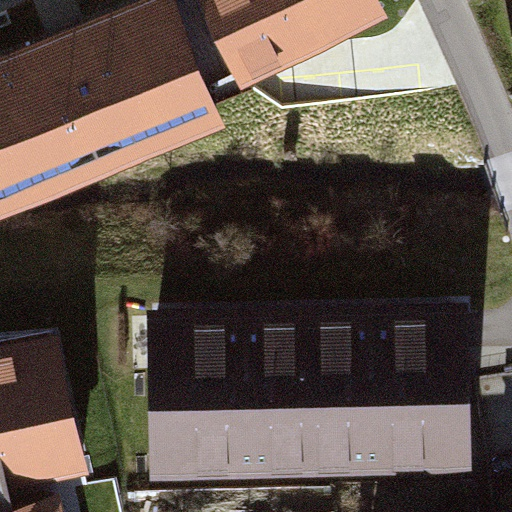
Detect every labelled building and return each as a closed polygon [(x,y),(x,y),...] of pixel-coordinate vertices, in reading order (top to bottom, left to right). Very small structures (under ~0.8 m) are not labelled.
[(217,99),(176,0),(136,0),(0,56),(0,181),(25,179),(217,99)] [(367,0),(212,0),(239,59),(367,0)] [(0,417),(4,416),(25,511),(112,511),(55,278),(0,292),(0,417)] [(159,459),(466,452),(462,296),(155,302),(159,459)] [(25,511),(4,416),(0,417),(0,511),(25,511)]
